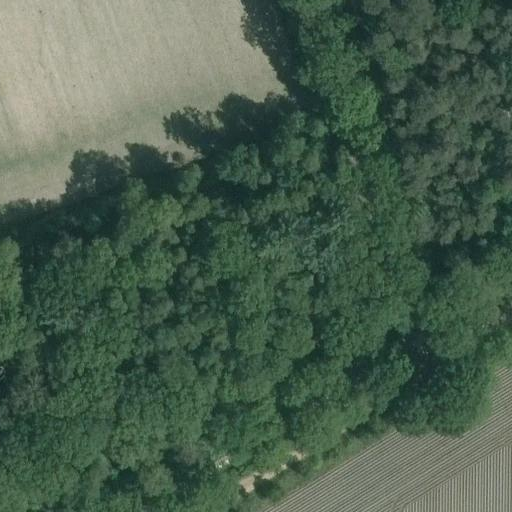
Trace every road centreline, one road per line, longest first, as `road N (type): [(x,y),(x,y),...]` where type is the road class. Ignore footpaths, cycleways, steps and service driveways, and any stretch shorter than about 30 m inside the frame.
road 1 (track): [(441,357),(407,299),(301,0)]
road 2 (track): [(198,511),(441,357)]
